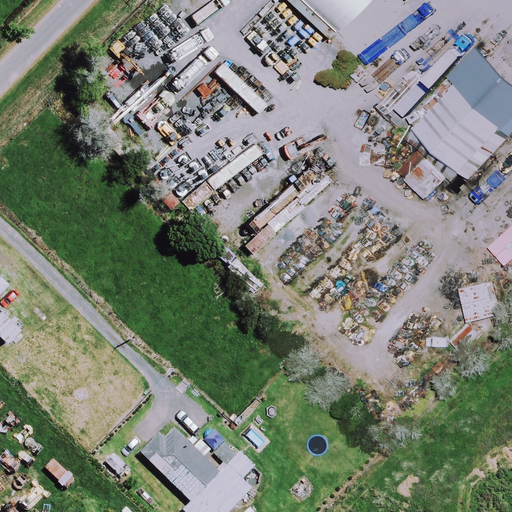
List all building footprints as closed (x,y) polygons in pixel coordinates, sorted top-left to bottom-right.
[(391,14),(375,0),(338,0),(325,14),(360,47),(391,14)] [(341,67),(324,48),(310,61),(327,80),(341,67)] [(403,130),(412,120),(371,80),(362,89),(403,130)] [(501,134),(510,124),(463,81),(447,99),(440,93),(413,122),(420,128),(410,139),(431,159),(412,180),(435,201),(454,180),(464,169),(466,171),(467,172),(474,179),(509,141),(501,134)] [(209,98),(171,128),(185,144),(222,115),(209,98)] [(262,285),(240,263),(228,275),(250,297),(262,285)] [(502,314),(495,281),(467,287),(474,320),(502,314)] [(22,331),(3,311),(0,313),(0,338),(6,345),(22,331)] [(468,317),(452,336),(465,347),(481,329),(468,317)] [(190,504),(183,511),(184,511),(231,511),(254,489),(248,483),(261,470),(241,451),(218,474),(175,432),(166,441),(159,435),(140,454),(189,503),(190,504)]
